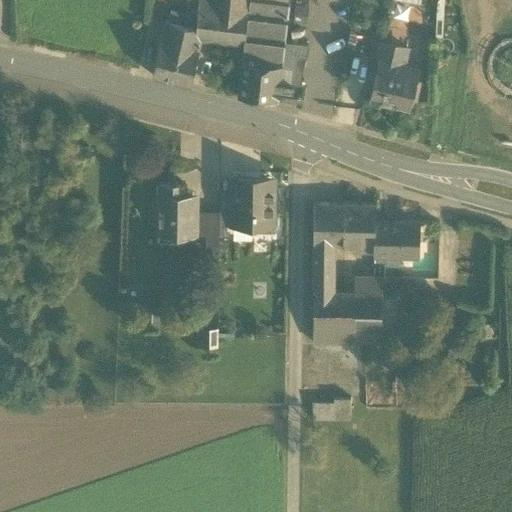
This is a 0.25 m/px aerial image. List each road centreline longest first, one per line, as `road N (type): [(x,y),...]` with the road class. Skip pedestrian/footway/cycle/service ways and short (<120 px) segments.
road 1 (tertiary): [(0,57),(279,125),(406,172),(511,194)]
road 2 (track): [(293,511),(300,133)]
